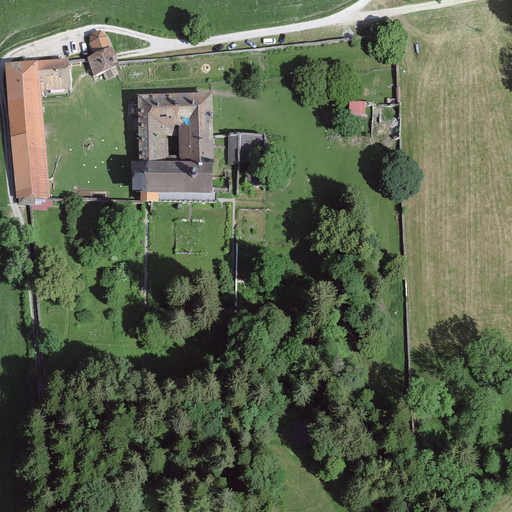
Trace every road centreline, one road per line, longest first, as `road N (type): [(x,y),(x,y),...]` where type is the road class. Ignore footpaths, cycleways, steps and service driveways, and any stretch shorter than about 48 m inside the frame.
road 1 (track): [(11,226),(0,58),(78,27),(179,43),(317,22)]
road 2 (track): [(31,511),(11,226)]
road 3 (track): [(484,0),(317,22)]
